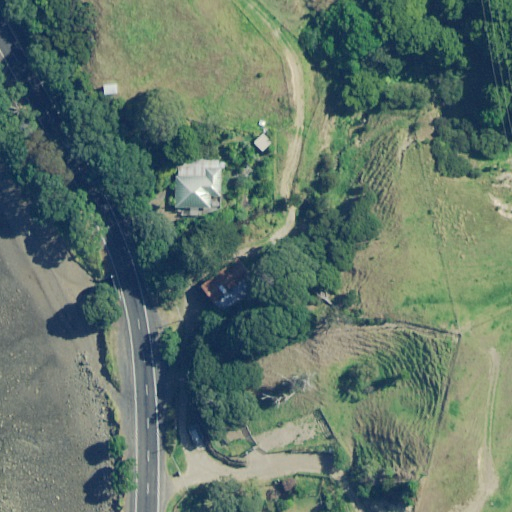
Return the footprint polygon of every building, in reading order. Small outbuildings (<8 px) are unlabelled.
[(121,94),(120,84),(108,85),(108,95),(121,94)] [(275,143),(266,134),(258,143),(267,151),(275,143)] [(224,196),(225,159),(215,159),(181,158),(179,215),(204,216),(204,208),(214,208),(214,196),(224,196)] [(227,294),(216,279),(206,287),(217,302),(227,294)] [(269,300),(252,279),(213,311),(230,332),(269,300)] [(206,437),(203,424),(192,428),(196,440),(206,437)]
